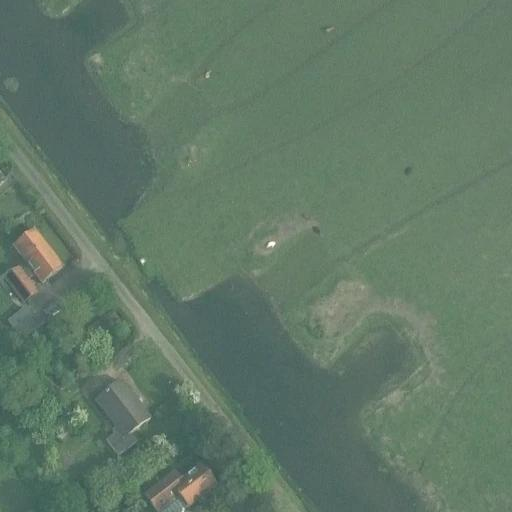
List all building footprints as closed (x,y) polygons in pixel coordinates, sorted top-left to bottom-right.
[(33,232),(13,248),(26,266),(18,272),(17,271),(5,280),(23,304),(36,294),(26,282),(34,276),(41,285),(62,269),(33,232)] [(28,321),(32,318),(24,308),(6,321),(21,341),(35,331),(28,321)] [(120,383),(95,402),(115,429),(111,432),(114,435),(105,442),(117,458),(136,443),(130,435),(149,420),(120,383)] [(215,487),(200,468),(180,483),(174,476),(145,498),(154,511),(158,511),(178,497),(187,508),(215,487)] [(251,511),(241,496),(225,507),(228,511),(251,511)]
